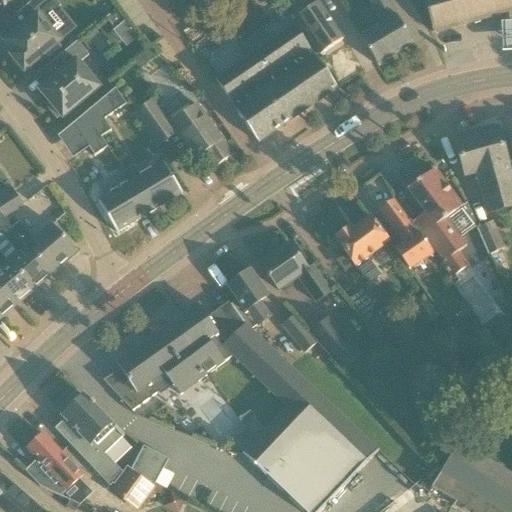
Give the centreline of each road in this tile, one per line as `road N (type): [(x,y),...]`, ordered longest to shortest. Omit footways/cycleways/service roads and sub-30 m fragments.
road 1 (secondary): [(120,290),(375,117),(447,87),(511,76)]
road 2 (residential): [(120,290),(78,209),(0,94)]
road 3 (secondary): [(0,403),(120,290)]
